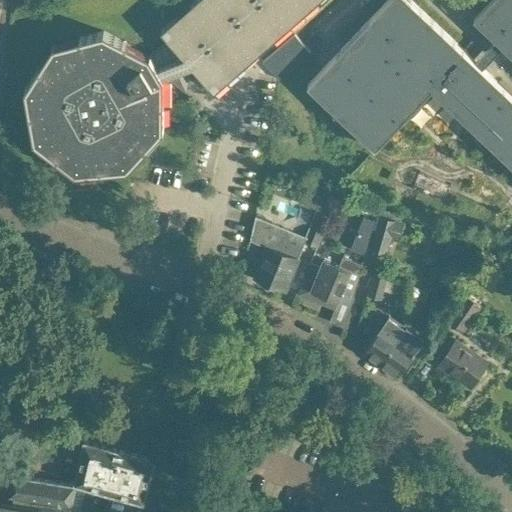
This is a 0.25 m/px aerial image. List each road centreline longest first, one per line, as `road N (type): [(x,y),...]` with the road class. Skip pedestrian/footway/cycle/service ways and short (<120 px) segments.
road 1 (residential): [(511,495),(387,391),(195,285)]
road 2 (residential): [(195,285),(249,79)]
road 3 (residential): [(195,285),(0,218)]
